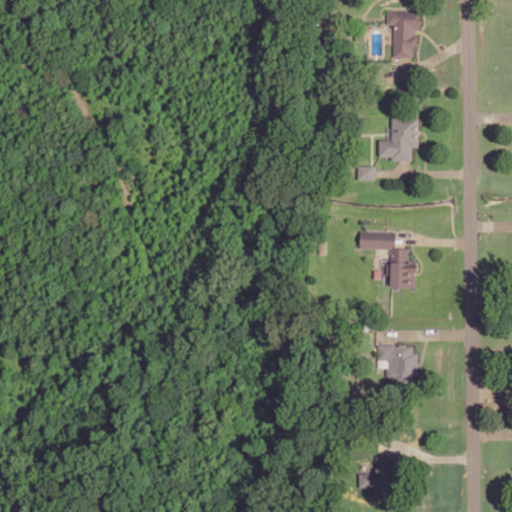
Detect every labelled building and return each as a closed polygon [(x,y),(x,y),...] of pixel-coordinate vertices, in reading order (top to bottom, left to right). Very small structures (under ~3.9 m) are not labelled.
[(390,9),(419,9),(419,16),(421,16),(421,25),(417,25),(417,28),(417,32),(419,32),(419,42),(417,42),(417,47),(414,47),(414,54),(396,54),(397,22),(390,22),(390,9)] [(395,115),(394,138),(382,138),(382,154),(394,154),(394,157),(413,157),(413,144),(420,144),(420,130),(421,116),(395,115)] [(360,163),(360,178),(376,177),(376,163),(360,163)] [(362,229),(362,246),(394,246),(393,259),(391,259),(389,262),(389,272),(394,275),(394,283),(414,283),(414,269),(417,269),(418,261),(409,261),(409,247),(397,247),(398,230),(362,229)] [(380,343),(381,356),(398,356),(399,371),(419,370),(419,351),(414,351),(414,345),(408,345),(408,342),(401,342),(401,344),(397,344),(397,343),(380,343)] [(361,472),(361,485),(376,485),(376,492),(392,492),(392,482),(402,482),(402,474),(395,474),(395,466),(378,466),(378,472),(361,472)]
